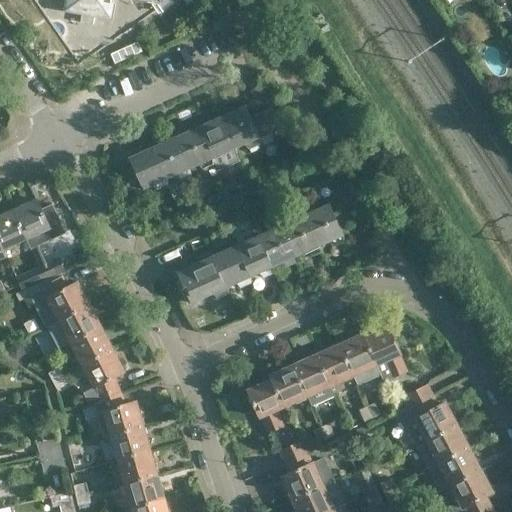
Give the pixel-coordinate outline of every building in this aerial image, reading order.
[(160,10),(169,4),(166,0),(70,0),(69,10),(83,12),(81,24),(93,26),(95,15),(108,17),(111,0),(121,0),(158,7),(160,10)] [(115,65),(142,53),(138,44),(111,56),(115,65)] [(221,117),(235,149),(244,145),(248,148),(258,143),(259,137),(270,133),(260,112),(249,117),(244,107),(221,117)] [(234,149),(235,149),(221,117),(198,128),(212,159),(213,159),(221,155),(224,159),(234,154),(234,149)] [(212,164),(212,159),(198,128),(175,138),(189,170),(189,169),(199,165),(203,168),(212,164)] [(189,174),(189,170),(175,138),(152,148),(166,179),(175,175),(180,178),(189,174)] [(166,180),(166,179),(152,148),(129,159),(133,169),(122,174),(132,195),(153,185),(156,189),(165,185),(166,180)] [(27,240),(50,229),(37,200),(13,210),(27,240)] [(307,216),(320,247),(329,243),(333,246),(343,242),(342,236),(343,236),(329,206),(307,216)] [(0,216),(0,241),(4,250),(27,240),(13,210),(0,216)] [(319,253),(320,247),(307,216),(284,227),(297,257),(305,253),(309,257),(319,253)] [(297,257),(284,227),(260,237),(273,267),(281,264),(286,267),(296,263),(297,257)] [(273,273),(273,267),(260,237),(237,247),(251,278),(259,274),(263,278),(273,273)] [(250,284),(251,278),(237,247),(215,258),(228,288),(236,284),(240,288),(250,284)] [(227,293),(228,288),(215,258),(180,273),(190,296),(201,291),(204,298),(213,294),(216,298),(227,293)] [(38,267),(16,277),(23,291),(44,281),(38,267)] [(11,289),(20,286),(14,273),(6,277),(11,289)] [(67,288),(62,277),(41,288),(42,289),(29,295),(46,327),(60,320),(89,305),(77,283),(67,288)] [(72,342),(100,328),(89,305),(60,320),(72,342)] [(100,328),(72,342),(83,365),(112,350),(100,328)] [(365,339),(376,364),(386,360),(393,377),(406,371),(398,355),(401,353),(390,328),(365,339)] [(376,364),(365,339),(363,335),(341,345),(354,374),(376,364)] [(331,385),(354,374),(341,345),(317,355),(331,385)] [(88,402),(97,398),(119,389),(114,378),(123,373),(112,350),(83,365),(95,388),(84,393),(88,402)] [(307,395),(331,385),(317,355),(294,366),(307,395)] [(273,380),(284,406),(307,395),(294,366),(271,376),(273,380)] [(53,382),(64,375),(60,367),(49,374),(53,382)] [(64,375),(53,382),(57,390),(69,383),(64,375)] [(275,410),(284,406),(273,380),(249,391),(259,417),(262,416),(269,433),(283,427),(275,410)] [(411,406),(434,395),(428,384),(406,396),(411,406)] [(112,435),(142,426),(136,401),(125,404),(120,393),(98,403),(101,412),(105,411),(112,435)] [(434,395),(411,406),(400,412),(406,422),(409,420),(415,432),(412,434),(417,445),(428,440),(457,425),(445,402),(439,405),(434,395)] [(368,407),(374,419),(382,415),(376,403),(368,407)] [(366,422),(374,419),(368,407),(361,410),(366,422)] [(39,443),(52,440),(47,417),(34,420),(39,443)] [(322,428),(327,439),(335,436),(330,424),(322,428)] [(440,462),(469,447),(457,425),(428,440),(440,462)] [(119,459),(149,450),(142,426),(112,435),(119,459)] [(319,443),(327,439),(322,428),(314,431),(319,443)] [(367,428),(356,434),(363,449),(374,444),(367,428)] [(69,447),(82,443),(81,435),(67,439),(69,447)] [(60,439),(52,440),(39,443),(38,444),(41,457),(63,452),(60,439)] [(285,462),(308,452),(303,441),(279,451),(285,462)] [(82,443),(69,447),(71,455),(85,452),(82,443)] [(440,490),(443,489),(452,484),(480,469),(469,447),(440,462),(429,468),(440,490)] [(126,483),(156,474),(149,450),(119,459),(126,483)] [(63,452),(41,457),(44,472),(66,467),(63,452)] [(308,452),(285,462),(290,473),(284,476),(294,500),(323,487),(308,452)] [(371,476),(367,467),(356,472),(359,481),(371,476)] [(480,469),(452,484),(465,511),(480,511),(491,506),(486,496),(492,492),(480,469)] [(133,507),(163,499),(156,474),(126,483),(133,507)] [(381,492),(393,487),(390,479),(378,484),(381,492)] [(299,511),(327,511),(333,509),(345,504),(334,482),(323,487),(294,500),(299,511)] [(76,497),(89,494),(87,483),(74,486),(76,497)] [(393,487),(381,492),(385,500),(397,495),(393,487)] [(61,511),(75,511),(71,493),(58,496),(61,511)] [(89,494),(76,497),(78,506),(91,503),(89,494)] [(133,511),(166,511),(163,499),(133,507),(133,511)]
